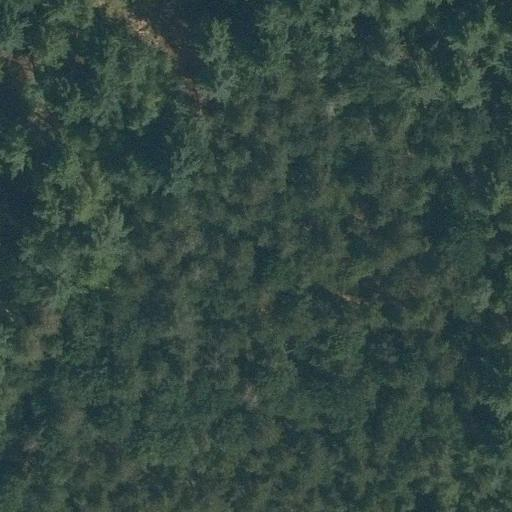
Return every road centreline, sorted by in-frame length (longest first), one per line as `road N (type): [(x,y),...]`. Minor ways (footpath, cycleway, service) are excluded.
road 1 (track): [(511,432),(415,400),(0,369)]
road 2 (track): [(303,0),(511,133)]
road 3 (track): [(415,400),(305,511)]
